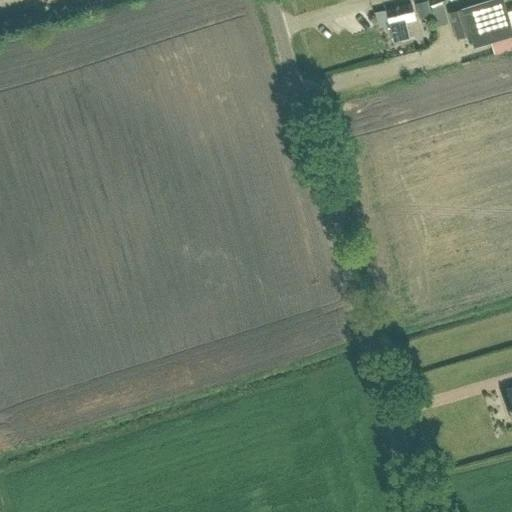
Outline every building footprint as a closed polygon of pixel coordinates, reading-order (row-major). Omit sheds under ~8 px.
[(466,10),(453,14),(460,38),(472,34),(476,48),(489,44),(511,37),(511,24),(505,0),(498,0),(465,9),(466,10)] [(415,4),(419,17),(430,14),(426,1),(415,4)] [(389,10),(393,22),(394,24),(414,19),(409,3),(389,9),(389,10)] [(378,26),(393,22),(389,10),(375,14),(378,26)] [(511,37),(489,44),(492,53),(492,54),(511,48),(511,37)]
